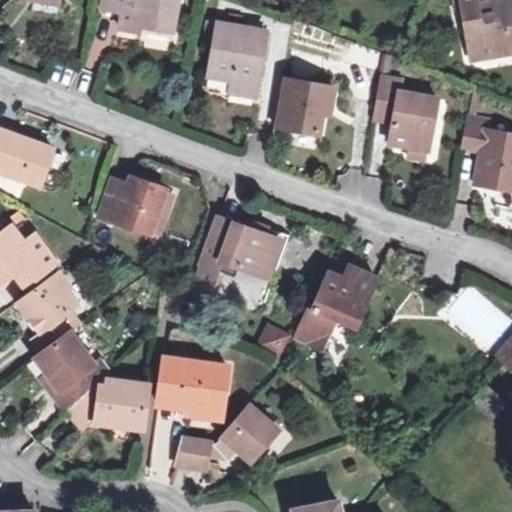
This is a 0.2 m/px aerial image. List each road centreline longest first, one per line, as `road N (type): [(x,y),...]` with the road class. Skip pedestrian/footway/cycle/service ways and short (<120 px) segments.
road 1 (residential): [(511,267),(0,80)]
road 2 (residential): [(0,455),(21,488),(55,501),(162,503),(183,511)]
